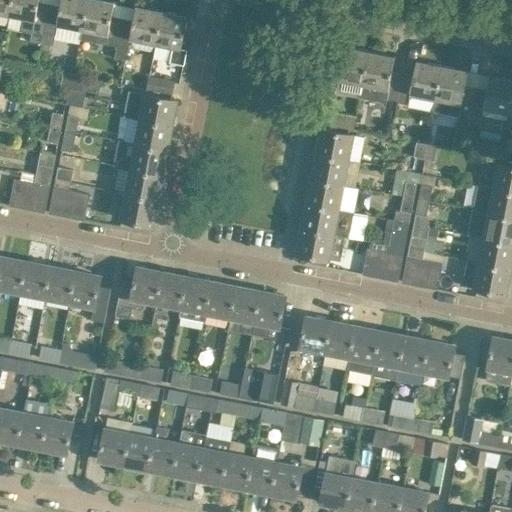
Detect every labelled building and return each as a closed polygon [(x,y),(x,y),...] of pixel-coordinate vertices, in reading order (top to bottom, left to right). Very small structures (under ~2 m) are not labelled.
[(0,0),(0,10),(10,13),(12,0),(0,0)] [(12,0),(10,13),(24,15),(21,28),(33,30),(31,41),(42,43),(44,31),(50,1),(42,0),(12,0)] [(50,1),(44,31),(42,43),(53,45),(55,38),(80,43),(81,38),(88,0),(61,0),(60,3),(50,1)] [(88,0),(81,38),(117,45),(123,16),(112,14),(114,0),(88,0)] [(123,16),(117,45),(129,47),(131,39),(156,43),(162,9),(136,4),(134,18),(123,16)] [(188,14),(162,9),(156,43),(153,57),(185,63),(187,48),(182,47),(188,14)] [(117,45),(115,57),(127,59),(129,47),(117,45)] [(335,92),(360,97),(362,84),(369,50),(344,45),(340,62),(333,61),(328,85),(336,86),(335,92)] [(362,84),(360,97),(387,102),(387,98),(397,100),(403,71),(392,69),(395,55),(369,50),(362,84)] [(414,73),(403,71),(397,100),(409,102),(408,106),(433,111),(443,64),(417,59),(414,73)] [(468,69),(443,64),(433,111),(458,115),(456,128),(468,130),(471,115),(476,85),(466,83),(468,69)] [(64,72),(61,87),(70,89),(67,103),(83,106),(87,86),(83,85),(85,76),(64,72)] [(487,87),(476,85),(471,115),(482,116),(484,105),(509,110),(511,96),(511,77),(490,73),(487,87)] [(175,80),(156,76),(149,75),(147,88),(173,93),(175,80)] [(130,91),(125,115),(172,124),(177,99),(146,92),(146,94),(130,91)] [(357,115),(350,114),(331,110),(328,123),(354,128),(357,115)] [(53,111),(50,126),(61,128),(64,113),(53,111)] [(68,114),(65,131),(70,132),(71,128),(77,129),(76,131),(77,131),(79,116),(68,114)] [(167,149),(172,124),(129,115),(124,140),(136,142),(167,149)] [(50,126),(47,141),(58,143),(61,128),(50,126)] [(322,127),(317,152),(348,158),(353,133),(322,127)] [(74,146),(77,131),(76,131),(77,129),(71,128),(70,132),(65,131),(63,144),(74,146)] [(417,141),(414,156),(425,158),(428,143),(417,141)] [(118,165),(131,167),(162,173),(167,149),(136,142),(133,157),(120,154),(118,165)] [(438,145),(428,143),(425,158),(435,160),(438,145)] [(500,157),(506,158),(511,159),(511,146),(502,144),(500,157)] [(41,151),(36,174),(51,177),(56,154),(41,151)] [(317,152),(312,177),(344,183),(348,158),(317,152)] [(511,164),(499,162),(494,187),(511,190),(511,164)] [(58,166),(56,176),(71,179),(73,168),(58,166)] [(131,167),(126,192),(158,198),(162,173),(131,167)] [(36,174),(35,182),(38,182),(50,185),(51,177),(36,174)] [(56,176),(54,186),(66,188),(69,189),(69,188),(71,179),(56,176)] [(312,177),(307,202),(339,208),(344,183),(312,177)] [(10,203),(10,204),(22,206),(27,180),(15,178),(14,184),(12,196),(10,203)] [(22,206),(33,208),(38,182),(35,182),(27,180),(22,206)] [(407,180),(404,195),(414,197),(417,182),(407,180)] [(38,182),(33,208),(45,210),(49,191),(50,185),(38,182)] [(478,183),(473,209),(511,216),(511,190),(494,187),(478,183)] [(422,184),(419,197),(430,200),(432,186),(422,184)] [(53,192),(49,211),(51,212),(61,214),(66,188),(54,186),(53,192)] [(69,189),(66,188),(61,214),(73,216),(78,190),(69,188),(69,189)] [(78,190),(73,216),(84,218),(86,210),(89,192),(78,190)] [(153,223),(158,198),(126,192),(121,217),(153,223)] [(411,212),(414,197),(404,195),(401,210),(411,212)] [(419,197),(414,223),(429,226),(430,226),(427,216),(426,215),(430,200),(419,197)] [(339,208),(307,202),(303,226),(334,233),(349,235),(354,211),(339,208)] [(396,209),(394,219),(409,222),(411,212),(401,210),(396,209)] [(468,234),(471,234),(485,237),(485,236),(511,241),(511,216),(473,209),(468,234)] [(394,219),(390,241),(405,244),(409,222),(394,219)] [(414,223),(409,248),(432,252),(435,240),(427,238),(429,226),(414,223)] [(334,233),(303,226),(298,252),(329,258),(334,233)] [(471,234),(467,258),(511,267),(511,262),(511,241),(485,236),(485,237),(471,234)] [(390,241),(388,251),(392,252),(403,254),(405,244),(390,241)] [(365,265),(363,273),(375,275),(380,250),(368,247),(367,253),(365,265)] [(409,248),(408,255),(419,257),(423,258),(425,251),(409,248)] [(375,275),(387,277),(392,252),(388,251),(380,250),(375,275)] [(392,252),(387,277),(398,280),(402,260),(403,254),(392,252)] [(2,255),(0,268),(0,286),(21,291),(27,260),(2,255)] [(407,261),(403,281),(414,283),(419,257),(408,255),(407,261)] [(423,258),(419,257),(414,283),(426,285),(431,259),(423,258)] [(467,258),(462,284),(506,293),(511,267),(467,258)] [(431,259),(426,285),(437,287),(439,279),(442,263),(442,261),(431,259)] [(27,260),(21,291),(45,296),(51,265),(27,260)] [(51,265),(45,296),(70,300),(76,270),(51,265)] [(145,299),(157,301),(163,270),(138,265),(135,281),(122,279),(115,314),(130,317),(133,306),(143,308),(145,299)] [(76,270),(70,300),(95,305),(93,318),(105,321),(112,287),(99,284),(101,275),(76,270)] [(163,270),(157,301),(182,306),(188,275),(163,270)] [(188,275),(182,306),(180,316),(204,320),(206,311),(212,280),(188,275)] [(212,280),(206,311),(231,315),(237,285),(212,280)] [(237,285),(231,315),(255,320),(261,290),(237,285)] [(261,290),(255,320),(256,320),(253,333),(269,336),(271,323),(280,325),(286,295),(261,290)] [(301,345),(326,350),(332,320),(307,315),(301,345)] [(332,320),(326,350),(350,355),(356,324),(332,320)] [(356,324),(350,355),(351,355),(348,368),(372,373),(375,360),(381,329),(356,324)] [(406,334),(381,329),(375,360),(372,373),(397,378),(406,334)] [(430,339),(406,334),(397,378),(422,382),(424,370),(430,339)] [(0,349),(9,351),(12,338),(0,335),(0,349)] [(511,383),(511,377),(511,338),(494,335),(486,379),(511,383)] [(12,338),(9,351),(29,355),(32,342),(12,338)] [(430,339),(424,370),(449,374),(455,344),(430,339)] [(40,357),(57,360),(58,354),(63,355),(64,349),(42,345),(40,357)] [(58,354),(57,360),(96,368),(98,356),(64,349),(63,355),(58,354)] [(29,385),(31,374),(33,361),(1,355),(0,358),(0,385),(5,387),(8,369),(25,373),(23,384),(29,385)] [(105,369),(139,376),(141,370),(145,371),(146,365),(144,365),(144,364),(107,357),(105,369)] [(33,361),(31,374),(56,378),(58,366),(33,361)] [(141,370),(139,376),(161,381),(164,368),(144,364),(144,365),(146,365),(145,371),(141,370)] [(95,373),(58,366),(56,378),(75,382),(73,391),(91,395),(95,373)] [(171,382),(189,386),(190,380),(194,381),(195,375),(193,374),(174,370),(171,382)] [(190,380),(189,386),(210,390),(213,378),(193,374),(195,375),(194,381),(190,380)] [(239,389),(237,396),(274,403),(279,377),(263,374),(261,387),(242,383),(242,384),(244,384),(243,390),(239,389)] [(120,391),(138,395),(138,394),(136,394),(137,388),(141,389),(143,383),(140,382),(107,376),(101,406),(116,409),(120,391)] [(280,403),(312,409),(313,403),(317,404),(319,398),(316,397),(317,397),(298,393),(300,381),(285,378),(280,403)] [(220,392),(237,396),(239,389),(243,390),(244,384),(242,384),(242,383),(223,379),(220,392)] [(138,394),(138,395),(158,399),(161,386),(140,382),(143,383),(141,389),(137,388),(136,394),(138,394)] [(167,401),(187,405),(187,404),(185,403),(186,397),(191,398),(192,392),(190,392),(169,388),(167,401)] [(187,404),(187,405),(207,409),(209,396),(190,392),(192,392),(191,398),(186,397),(185,403),(187,404)] [(216,410),(236,414),(239,401),(219,397),(216,410)] [(313,403),(312,409),(334,413),(337,401),(317,397),(316,397),(319,398),(317,404),(313,403)] [(344,416),(363,419),(361,418),(362,412),(366,413),(368,407),(365,407),(366,406),(367,401),(352,398),(351,403),(346,402),(344,416)] [(239,401),(236,414),(260,419),(263,406),(239,401)] [(0,438),(18,442),(24,411),(0,406),(0,438)] [(263,406),(260,419),(285,424),(285,423),(283,422),(284,417),(288,417),(290,411),(263,406)] [(363,419),(383,423),(386,410),(366,406),(365,407),(368,407),(366,413),(362,412),(361,418),(363,419)] [(24,411),(18,442),(42,447),(48,416),(24,411)] [(325,418),(290,411),(288,417),(284,417),(283,422),(285,423),(285,424),(282,439),(300,442),(301,441),(320,444),(325,418)] [(393,425),(412,429),(412,428),(410,428),(411,422),(415,423),(417,417),(414,417),(415,416),(395,412),(393,425)] [(478,443),(498,446),(499,445),(496,445),(498,439),(502,440),(503,434),(501,434),(501,433),(497,432),(499,421),(467,415),(463,439),(478,442),(478,443)] [(501,433),(501,434),(503,434),(502,440),(498,439),(496,445),(499,445),(498,446),(511,448),(511,416),(504,415),(501,433)] [(73,421),(48,416),(42,447),(68,451),(73,421)] [(99,458),(125,463),(133,421),(109,416),(106,427),(105,427),(99,458)] [(412,428),(412,429),(432,433),(434,420),(415,416),(414,417),(417,417),(415,423),(411,422),(410,428),(412,428)] [(133,421),(125,463),(149,467),(157,428),(133,423),(133,421)] [(157,428),(149,467),(174,472),(180,439),(168,437),(170,427),(158,425),(157,428)] [(373,444),(385,447),(389,430),(376,427),(373,444)] [(389,430),(385,447),(397,449),(398,445),(411,447),(414,435),(389,430)] [(205,444),(198,477),(223,482),(231,439),(207,435),(205,444)] [(414,435),(411,447),(412,447),(411,451),(438,457),(439,450),(448,452),(449,443),(414,435)] [(180,439),(174,472),(198,477),(205,444),(180,439)] [(231,439),(223,482),(247,486),(254,453),(244,452),(246,442),(231,439)] [(487,450),(474,448),(471,463),(484,465),(487,450)] [(320,501),(347,506),(352,476),(356,457),(330,452),(329,458),(323,489),(320,501)] [(254,453),(247,486),(272,491),(278,458),(254,453)] [(278,458),(272,491),(297,496),(298,492),(309,494),(316,459),(302,457),(301,463),(278,458)] [(321,457),(315,487),(323,489),(329,458),(321,457)] [(352,476),(347,506),(372,511),(378,481),(352,476)] [(378,481),(372,511),(377,511),(398,511),(403,486),(378,481)] [(403,486),(398,511),(425,511),(430,491),(403,486)]
